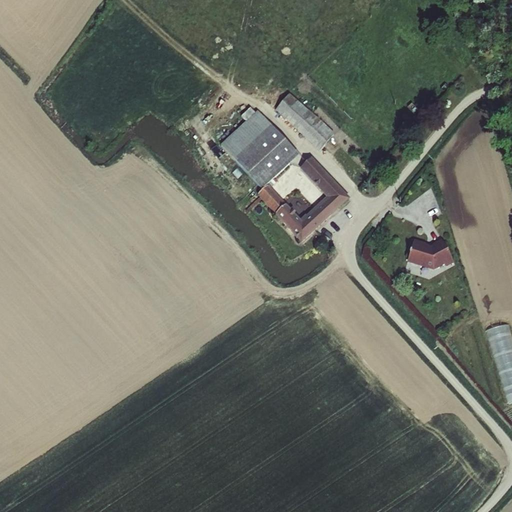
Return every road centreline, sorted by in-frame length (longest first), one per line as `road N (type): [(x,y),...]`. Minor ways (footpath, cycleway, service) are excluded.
road 1 (unclassified): [(368,212),(349,242),(353,267),(511,452)]
road 2 (unclassified): [(511,82),(464,103),(368,212)]
